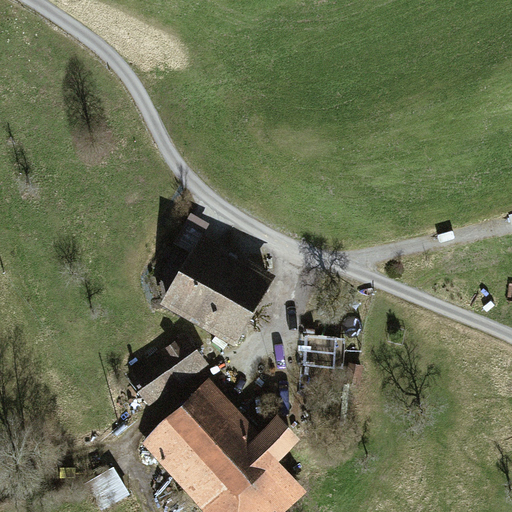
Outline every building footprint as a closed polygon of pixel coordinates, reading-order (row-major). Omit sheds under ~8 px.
[(201,238),(165,298),(199,318),(234,258),(201,238)] [(234,258),(199,318),(233,338),(268,277),(234,258)] [(184,337),(130,376),(147,399),(200,360),(184,337)] [(361,366),(350,363),(347,379),(357,381),(361,366)] [(204,385),(151,433),(148,442),(210,511),(266,511),(273,506),(270,501),(292,482),(270,457),(292,436),(278,420),(255,441),(204,385)] [(84,484),(101,511),(128,495),(110,467),(84,484)]
